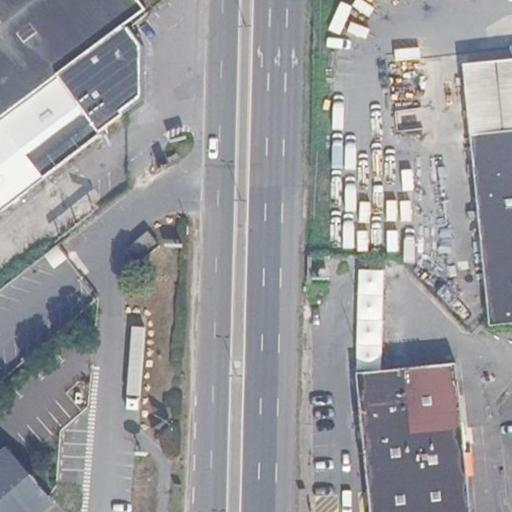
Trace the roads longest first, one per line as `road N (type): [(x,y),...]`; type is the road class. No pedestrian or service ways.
road 1 (primary): [(274,511),(280,0)]
road 2 (residential): [(109,511),(127,288),(98,250),(156,193),(220,166)]
road 3 (primary): [(220,166),(210,511)]
road 4 (primary): [(221,0),(220,166)]
road 5 (unknown): [(469,352),(485,511)]
